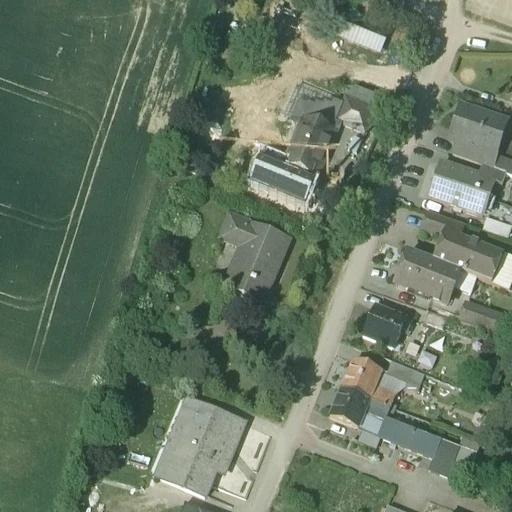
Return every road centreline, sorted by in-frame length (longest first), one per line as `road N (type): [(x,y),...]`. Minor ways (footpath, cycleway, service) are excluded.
road 1 (residential): [(289,434),(449,21)]
road 2 (residential): [(289,434),(485,511)]
road 3 (track): [(390,0),(511,43)]
